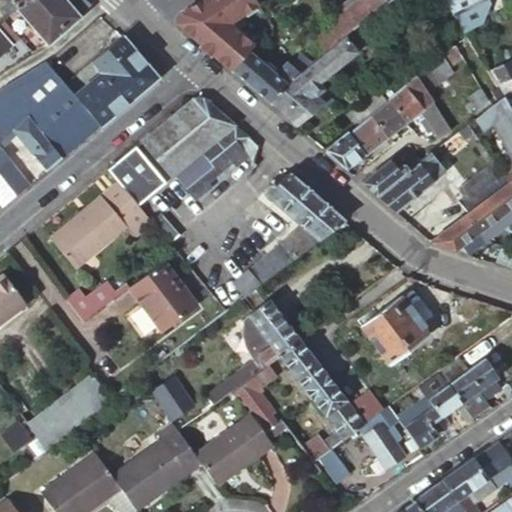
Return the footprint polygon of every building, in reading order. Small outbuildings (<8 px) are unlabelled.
[(27,0),(3,0),(14,12),(15,11),(27,0)] [(79,17),(63,0),(27,0),(15,11),(47,45),(47,46),(79,17)] [(76,0),(63,0),(79,17),(86,10),(76,0)] [(253,0),(202,0),(200,2),(222,20),(226,24),(242,14),(257,4),(256,4),(254,1),(253,0)] [(348,0),(334,12),(350,33),(388,2),(386,0),(348,0)] [(443,0),(452,13),(463,32),(481,22),(487,2),(486,0),(443,0)] [(222,20),(200,2),(180,15),(178,25),(202,45),(222,20)] [(266,101),(346,37),(350,33),(334,12),(307,35),(312,41),(289,60),(287,62),(286,62),(277,74),(273,71),(276,68),(268,61),(269,59),(263,54),(258,60),(248,50),(231,71),(266,101)] [(222,20),(202,45),(227,68),(249,43),(226,24),(222,20)] [(0,55),(19,39),(3,22),(0,24),(0,55)] [(156,78),(120,35),(89,61),(100,73),(73,95),(99,126),(156,78)] [(266,101),(295,126),(322,104),(328,111),(337,104),(320,83),(358,51),(346,37),(266,101)] [(462,56),(454,43),(442,53),(450,66),(462,56)] [(450,66),(442,53),(429,64),(440,81),(453,71),(450,66)] [(511,58),(487,71),(493,80),(496,86),(500,91),(504,98),(511,93),(511,58)] [(42,64),(0,91),(0,136),(22,118),(23,120),(27,117),(60,157),(99,126),(73,95),(63,83),(42,64)] [(440,81),(429,64),(416,75),(427,92),(440,81)] [(437,140),(450,131),(427,92),(416,75),(387,98),(389,101),(406,122),(419,111),(427,124),(437,140)] [(494,95),(500,91),(496,86),(491,90),(494,95)] [(478,111),(490,102),(481,88),(469,97),(472,101),(475,107),(478,111)] [(492,107),(465,128),(472,136),(488,124),(509,108),(504,98),(492,107)] [(246,154),(257,145),(204,99),(192,100),(140,142),(169,174),(172,177),(175,175),(193,196),(209,183),(206,180),(231,160),(234,164),(246,154)] [(389,101),(372,115),(388,136),(406,122),(389,101)] [(470,110),(475,107),(472,101),(467,105),(470,110)] [(511,160),(511,113),(509,108),(488,124),(507,155),(511,162),(511,160)] [(348,130),(347,131),(365,155),(388,136),(372,115),(350,133),(348,130)] [(44,171),(60,157),(27,117),(23,120),(12,130),(44,171)] [(347,131),(323,151),(346,171),(365,155),(347,131)] [(134,148),(107,170),(117,182),(135,205),(162,183),(134,148)] [(361,183),(377,196),(415,166),(405,153),(392,163),(390,160),(361,183)] [(0,178),(14,195),(26,186),(0,154),(0,178)] [(444,174),(430,155),(421,162),(415,166),(377,196),(395,212),(444,174)] [(501,159),(511,174),(511,160),(511,162),(507,155),(501,159)] [(511,178),(511,177),(511,174),(501,159),(492,166),(505,183),(511,178)] [(492,166),(490,163),(458,188),(464,196),(458,200),(467,212),(488,196),(505,183),(492,166)] [(259,284),(343,221),(289,174),(275,184),(263,193),(303,228),(247,270),(259,284)] [(0,204),(1,206),(14,195),(0,178),(0,204)] [(511,178),(505,183),(488,196),(509,222),(511,220),(511,178)] [(133,236),(150,222),(135,205),(117,182),(98,198),(101,202),(83,218),(79,213),(48,240),(75,273),(79,270),(76,267),(125,227),(133,236)] [(467,212),(464,214),(474,227),(479,233),(485,240),(488,237),(509,222),(488,196),(467,212)] [(98,198),(79,213),(83,218),(101,202),(98,198)] [(464,214),(429,241),(429,242),(466,254),(485,240),(479,233),(474,227),(464,214)] [(164,261),(129,286),(161,329),(196,303),(164,261)] [(227,285),(238,300),(259,284),(247,270),(227,285)] [(1,273),(0,273),(0,322),(25,303),(1,273)] [(121,275),(69,297),(78,318),(130,295),(121,275)] [(209,401),(210,403),(232,387),(266,362),(277,354),(298,339),(268,298),(245,314),(247,318),(268,345),(254,355),(255,357),(252,360),(204,394),(206,398),(203,400),(206,404),(209,401)] [(388,364),(427,335),(400,298),(360,326),(388,364)] [(254,355),(268,345),(247,318),(242,321),(240,335),(243,347),(252,360),(255,357),(254,355)] [(330,383),(298,339),(277,354),(309,398),(330,383)] [(496,376),(482,357),(463,370),(476,390),(477,389),(493,378),(496,376)] [(232,387),(250,412),(257,421),(265,415),(271,410),(256,390),(261,387),(259,384),(274,374),(266,362),(232,387)] [(445,383),(435,369),(415,384),(425,397),(431,406),(426,410),(433,420),(459,402),(445,383)] [(496,376),(493,378),(500,387),(501,389),(511,380),(511,377),(505,369),(496,376)] [(462,400),(471,414),(486,403),(483,398),(477,389),(476,390),(463,370),(445,383),(459,402),(462,400)] [(70,388),(89,414),(111,397),(92,371),(83,378),(70,388)] [(149,391),(169,418),(190,403),(170,375),(149,391)] [(493,378),(477,389),(483,398),(500,387),(493,378)] [(511,380),(501,389),(506,396),(511,391),(511,380)] [(360,423),(330,383),(309,398),(333,430),(339,438),(357,426),(360,423)] [(29,419),(49,444),(74,425),(89,414),(70,388),(29,419)] [(420,401),(426,410),(431,406),(425,397),(420,401)] [(395,399),(386,405),(396,418),(404,412),(395,399)] [(287,415),(294,425),(309,413),(302,403),(287,415)] [(386,405),(381,409),(360,423),(357,426),(362,433),(361,433),(385,467),(402,455),(391,439),(396,435),(388,423),(396,418),(386,405)] [(404,412),(396,418),(417,446),(436,433),(430,423),(433,420),(426,410),(419,415),(413,406),(404,412)] [(462,406),(456,409),(467,424),(472,420),(462,406)] [(200,460),(216,482),(271,441),(268,437),(263,430),(257,421),(250,412),(194,452),(200,460)] [(257,421),(263,430),(271,423),(265,415),(257,421)] [(280,420),(284,425),(287,430),(294,425),(287,415),(280,420)] [(263,430),(268,437),(284,425),(280,420),(278,418),(271,423),(263,430)] [(13,450),(34,436),(23,419),(2,433),(13,450)] [(155,429),(160,437),(174,426),(169,419),(155,429)] [(294,425),(287,430),(294,440),(301,434),(294,425)] [(119,485),(135,507),(200,460),(194,452),(175,428),(174,426),(160,437),(110,473),(119,485)] [(309,460),(310,459),(314,457),(327,447),(339,438),(333,430),(318,441),(313,436),(306,441),(299,446),(309,460)] [(294,440),(299,446),(306,441),(301,434),(294,440)] [(511,443),(505,434),(484,449),(499,470),(511,460),(511,443)] [(327,447),(314,457),(331,482),(345,473),(327,447)] [(484,449),(442,479),(465,510),(465,511),(482,511),(468,492),(499,470),(484,449)] [(53,511),(80,511),(107,494),(119,485),(110,473),(94,450),(38,490),(53,511)] [(442,479),(414,499),(423,511),(438,511),(442,510),(443,511),(461,511),(465,510),(442,479)] [(119,511),(128,511),(135,507),(119,485),(107,494),(119,511)] [(511,511),(511,497),(490,511),(511,511)] [(423,511),(414,499),(395,511),(423,511)] [(0,511),(12,511),(3,500),(0,502),(0,511)]
